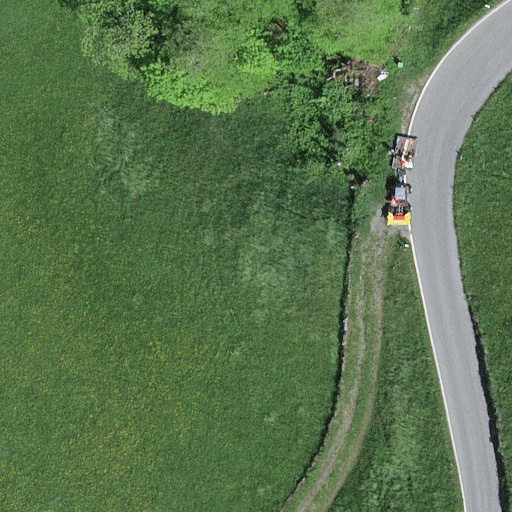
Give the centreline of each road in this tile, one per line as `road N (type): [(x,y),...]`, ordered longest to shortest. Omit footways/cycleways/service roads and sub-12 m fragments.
road 1 (tertiary): [(511,37),(481,60),(438,118),(424,177),(489,511)]
road 2 (track): [(311,511),(349,442),(360,399),(376,246),(392,209),(424,177)]
